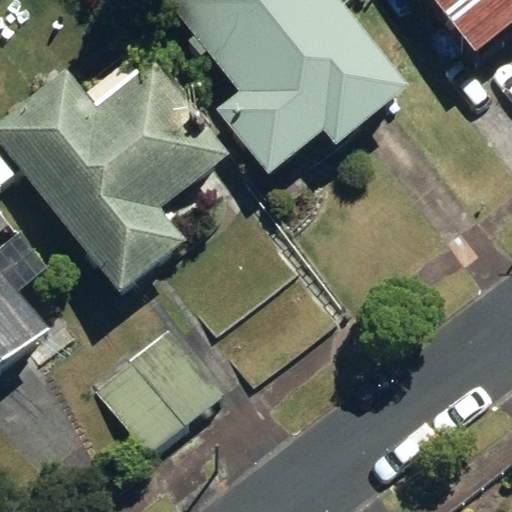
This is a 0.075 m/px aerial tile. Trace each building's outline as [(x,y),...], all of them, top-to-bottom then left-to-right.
[(260,195),(313,154),(328,173),(401,116),(310,0),(177,0),(155,17),(229,112),(209,128),(260,195)] [(511,0),(400,0),(463,85),(511,48),(511,0)] [(0,202),(13,192),(111,318),(177,267),(161,246),(197,218),(187,204),(222,177),(132,61),(78,103),(66,88),(43,106),(0,139),(0,202)] [(0,243),(0,385),(40,356),(7,311),(35,290),(0,243)] [(223,413),(170,335),(87,392),(140,470),(223,413)]
